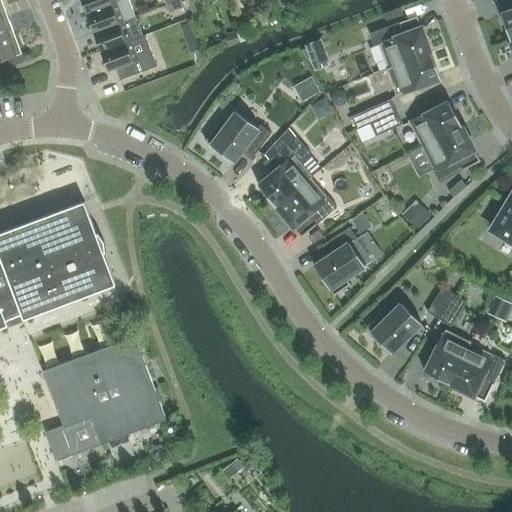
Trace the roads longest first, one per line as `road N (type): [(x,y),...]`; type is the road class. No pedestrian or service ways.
road 1 (unclassified): [(511,449),(419,418),(362,381),(304,321),(236,220),(187,176),(132,145),(60,127)]
road 2 (residential): [(511,129),(480,77),(452,0)]
road 3 (residential): [(60,127),(67,58),(46,0)]
